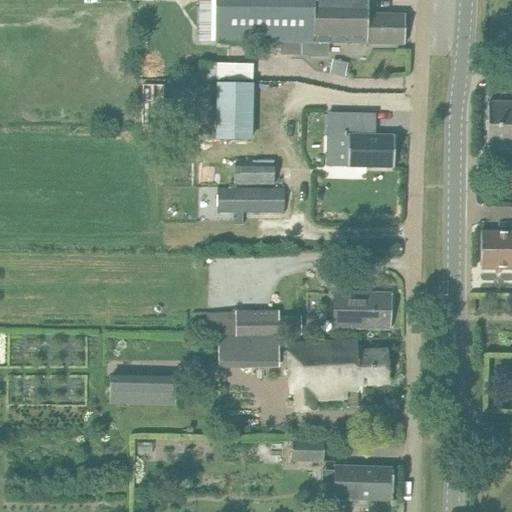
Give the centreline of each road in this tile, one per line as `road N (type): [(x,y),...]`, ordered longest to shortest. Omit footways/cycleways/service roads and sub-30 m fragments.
road 1 (tertiary): [(451,511),(454,152),(466,0)]
road 2 (residential): [(410,511),(422,0)]
